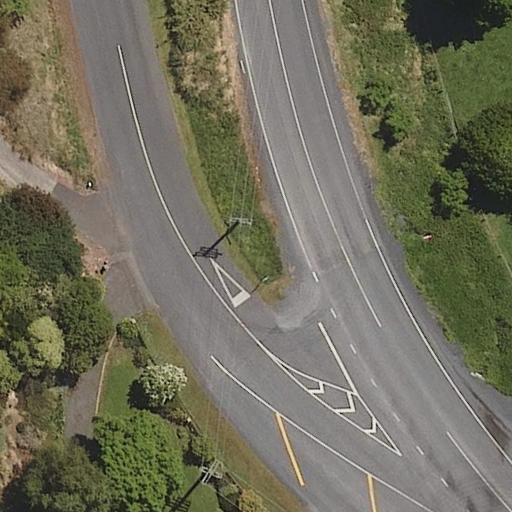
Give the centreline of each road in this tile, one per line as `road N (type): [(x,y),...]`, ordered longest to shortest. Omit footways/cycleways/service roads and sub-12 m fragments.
road 1 (tertiary): [(430,414),(334,398),(272,358),(233,317),(177,224),(105,0)]
road 2 (secondary): [(277,0),(326,218),(387,349),(430,414)]
road 3 (secondary): [(430,414),(504,511)]
